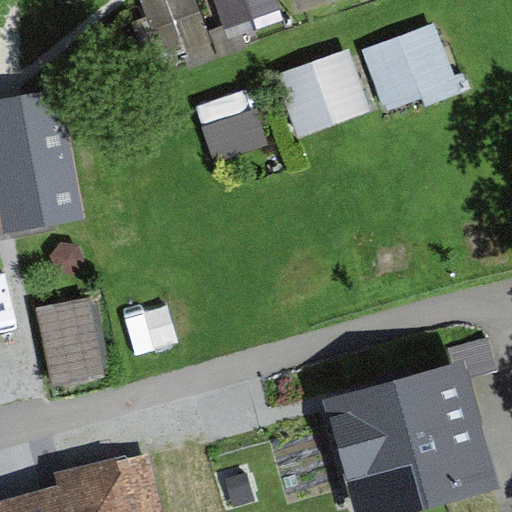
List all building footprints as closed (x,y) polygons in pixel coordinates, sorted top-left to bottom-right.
[(284,0),(218,0),(224,22),(286,6),(284,0)] [(444,17),(368,40),(390,111),(466,89),(444,17)] [(281,70),(304,133),(376,107),(353,44),(281,70)] [(224,151),(261,136),(244,92),(207,106),(224,151)] [(7,198),(41,192),(31,139),(0,144),(0,162),(2,172),(7,198)] [(41,304),(57,383),(111,372),(95,293),(41,304)] [(441,511),(509,495),(480,380),(352,412),(376,511),(441,511)] [(65,475),(70,493),(0,511),(201,511),(184,445),(65,475)]
